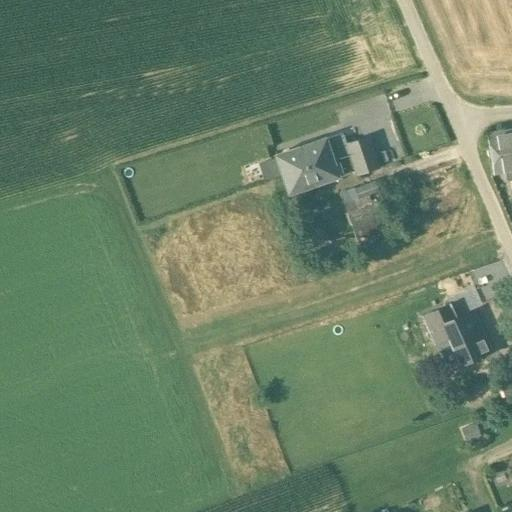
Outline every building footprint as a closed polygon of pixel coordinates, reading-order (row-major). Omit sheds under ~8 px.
[(511,129),(487,134),(494,175),(505,173),(506,179),(509,181),(511,180),(511,129)] [(326,139),(297,149),(292,135),(271,142),(276,156),(275,157),(281,174),(332,157),(330,151),(326,139)] [(332,157),(281,174),(288,195),(343,176),(342,173),(352,170),(355,178),(379,169),(368,137),(330,151),(332,157)] [(342,206),(378,201),(375,182),(340,188),(342,206)] [(347,213),(354,238),(329,245),(333,260),(361,252),(360,249),(383,243),(375,211),(378,210),(377,204),(347,213)] [(473,310),(456,317),(450,304),(422,317),(435,347),(449,339),(460,366),(491,353),(473,310)] [(511,379),(498,384),(504,399),(511,396),(511,379)]
